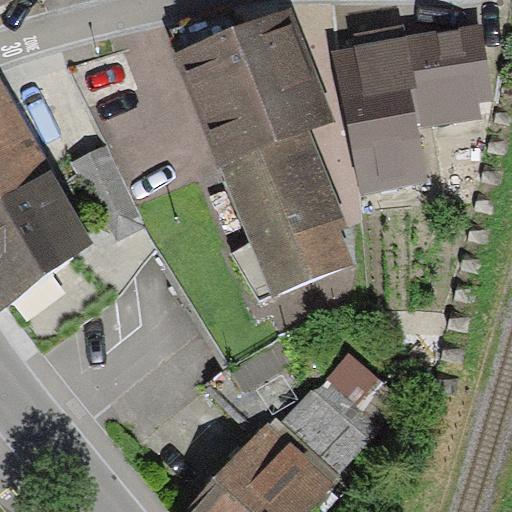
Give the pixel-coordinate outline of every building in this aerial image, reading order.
[(0,0),(0,9),(17,0),(0,0)] [(340,130),(293,12),(174,60),(272,302),(359,267),(346,234),(357,229),(320,138),(340,130)] [(487,32),(424,42),(434,105),(497,95),(487,32)] [(413,38),(336,54),(365,203),(436,189),(418,101),(425,100),(413,38)] [(54,177),(2,83),(0,84),(0,317),(1,318),(97,247),(54,177)] [(109,147),(62,170),(76,200),(94,191),(118,241),(148,227),(109,147)] [(279,344),(231,374),(246,398),(259,390),(274,415),(299,400),(282,373),(293,366),(279,344)] [(233,470),(195,511),(315,511),(338,485),(408,403),(352,360),(283,426),(277,420),(233,470)]
